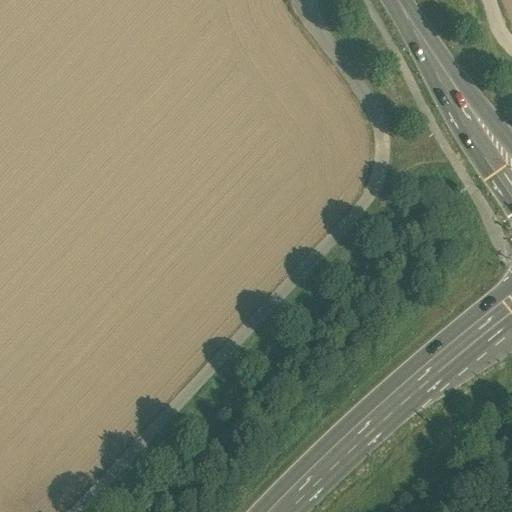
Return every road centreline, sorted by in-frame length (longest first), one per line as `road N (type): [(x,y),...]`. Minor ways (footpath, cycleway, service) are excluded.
road 1 (track): [(77,511),(372,193),(381,153),(373,111),(302,0)]
road 2 (secondary): [(501,151),(396,0)]
road 3 (primary): [(279,511),(408,389)]
road 4 (primary): [(408,389),(511,304)]
